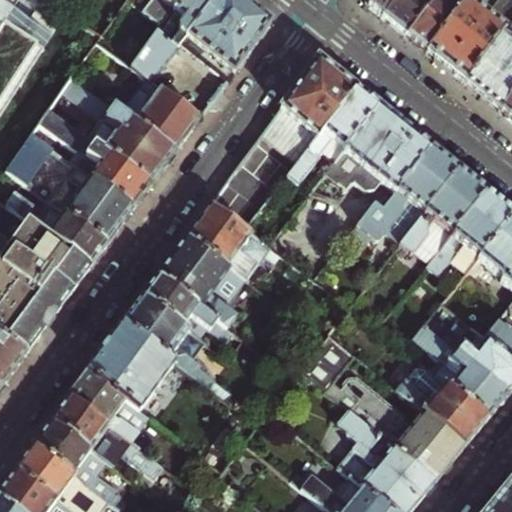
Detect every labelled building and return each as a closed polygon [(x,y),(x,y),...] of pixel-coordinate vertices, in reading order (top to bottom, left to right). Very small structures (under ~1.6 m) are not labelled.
[(0,0),(0,123),(42,57),(0,28),(0,24),(15,0),(40,0),(60,12),(67,0),(0,0)] [(154,0),(143,16),(162,29),(167,21),(182,0),(154,0)] [(182,0),(167,21),(180,30),(176,35),(178,40),(172,48),(177,52),(180,48),(218,0),(182,0)] [(238,0),(218,0),(180,48),(227,85),(241,67),(271,26),(238,0)] [(399,0),(366,0),(367,8),(383,21),(399,0)] [(399,0),(383,21),(392,28),(406,39),(436,0),(399,0)] [(436,0),(406,39),(417,49),(425,55),(468,0),(436,0)] [(511,5),(505,0),(468,0),(425,55),(446,71),(464,86),(511,22),(511,5)] [(511,97),(511,22),(464,86),(480,99),(499,114),(511,97)] [(150,87),(177,52),(172,48),(156,36),(130,73),(146,84),(150,87)] [(356,94),(318,63),(260,141),(297,169),(356,94)] [(187,139),(199,123),(150,87),(146,84),(120,120),(173,158),(187,139)] [(173,158),(120,120),(71,85),(61,98),(100,127),(87,145),(149,190),(162,173),(173,158)] [(356,94),(297,169),(287,181),(297,189),(322,158),(335,168),(379,113),(367,103),(356,94)] [(511,97),(499,114),(510,122),(511,124),(511,97)] [(379,113),(335,168),(324,182),(345,198),(352,188),(374,205),(376,205),(386,192),(394,199),(431,154),(408,135),(379,113)] [(149,190),(87,145),(48,117),(38,130),(71,154),(64,166),(73,172),(131,214),(143,199),(149,190)] [(131,214),(73,172),(64,184),(61,189),(56,190),(53,194),(45,187),(40,188),(38,191),(32,187),(44,170),(53,158),(30,142),(29,143),(6,176),(51,209),(106,249),(121,229),(131,214)] [(431,154),(394,199),(382,215),(374,209),(350,239),(361,247),(367,247),(370,242),(375,245),(378,245),(389,232),(403,244),(458,176),(444,165),(431,154)] [(64,184),(73,172),(64,166),(53,158),(44,170),(64,184)] [(458,176),(403,244),(399,249),(409,257),(414,254),(430,267),(486,198),(473,188),(458,176)] [(486,198),(430,267),(427,271),(436,278),(442,277),(451,266),(466,278),(477,264),(511,221),(511,219),(500,209),(486,198)] [(106,249),(51,209),(41,223),(31,215),(33,212),(14,199),(5,211),(29,228),(90,272),(99,259),(106,249)] [(186,241),(247,286),(271,254),(210,209),(200,223),(186,241)] [(511,221),(477,264),(501,283),(499,285),(511,295),(511,221)] [(90,272),(29,228),(10,253),(73,294),(82,282),(90,272)] [(157,281),(229,334),(237,323),(226,315),(247,286),(186,241),(173,260),(157,281)] [(73,294),(10,253),(10,252),(0,266),(0,340),(25,359),(58,315),(73,294)] [(141,302),(199,344),(204,338),(208,341),(210,338),(223,348),(229,345),(234,338),(229,334),(157,281),(150,291),(141,302)] [(121,329),(174,368),(236,414),(242,405),(202,376),(202,372),(196,367),(208,351),(199,344),(141,302),(133,313),(121,329)] [(511,365),(484,343),(473,335),(462,349),(430,323),(423,332),(507,400),(511,393),(511,365)] [(511,333),(500,323),(484,343),(511,365),(511,333)] [(86,377),(149,423),(179,446),(186,435),(161,417),(168,408),(172,407),(174,406),(176,403),(176,401),(176,399),(176,396),(175,394),(162,385),(174,368),(121,329),(106,350),(86,377)] [(498,411),(507,400),(423,332),(412,345),(432,362),(437,362),(438,360),(447,367),(439,376),(436,375),(432,375),(430,377),(487,423),(498,411)] [(0,393),(13,376),(25,359),(0,340),(0,393)] [(452,465),(465,451),(423,416),(411,431),(402,424),(404,421),(357,383),(348,383),(341,392),(335,388),(356,363),(327,340),(299,377),(349,417),(435,487),(452,465)] [(487,423),(430,377),(427,374),(414,373),(409,380),(413,391),(401,381),(394,388),(399,391),(396,395),(423,416),(465,451),(478,435),(487,423)] [(68,401),(131,447),(149,423),(86,377),(77,389),(68,401)] [(51,425),(101,462),(105,465),(118,448),(120,450),(121,458),(155,482),(163,471),(131,447),(68,401),(61,411),(51,425)] [(413,511),(421,503),(435,487),(349,417),(340,428),(349,436),(347,439),(358,448),(338,473),(353,485),(386,511),(413,511)] [(33,450),(108,505),(114,497),(106,492),(104,485),(91,475),(101,462),(51,425),(43,436),(33,450)] [(15,473),(65,510),(69,510),(75,503),(73,497),(93,511),(116,511),(108,505),(33,450),(23,462),(15,473)] [(0,493),(0,503),(11,511),(67,511),(65,510),(15,473),(6,485),(0,493)] [(386,511),(353,485),(349,489),(345,488),(339,495),(340,500),(339,501),(317,484),(312,484),(308,488),(297,478),(291,485),(323,511),(386,511)] [(488,511),(511,511),(511,484),(492,508),(488,511)] [(0,511),(11,511),(0,503),(0,511)]
